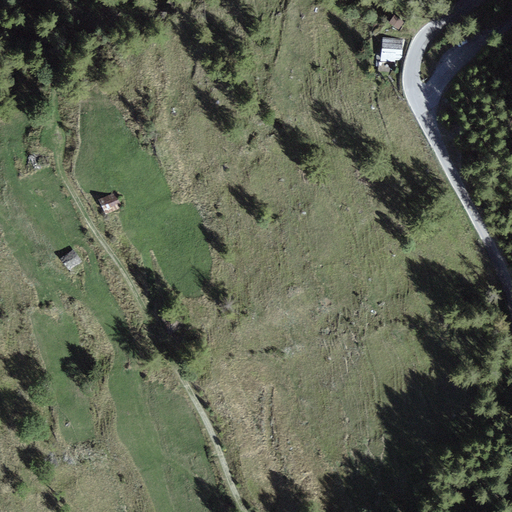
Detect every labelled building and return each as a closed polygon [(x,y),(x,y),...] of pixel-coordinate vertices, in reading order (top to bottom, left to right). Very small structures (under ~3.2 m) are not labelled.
[(390,19),(399,26),(404,20),(395,13),(390,19)] [(404,40),(380,40),(380,64),(403,64),(404,40)] [(48,152),(31,156),(34,171),(52,167),(48,152)] [(113,195),(101,200),(107,212),(118,207),(113,195)] [(73,251),(63,258),(70,268),(80,261),(73,251)]
